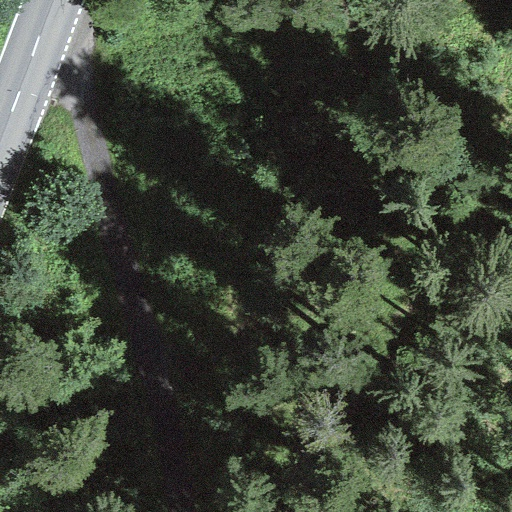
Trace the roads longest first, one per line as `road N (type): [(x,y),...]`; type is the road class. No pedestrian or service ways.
road 1 (track): [(177,511),(173,406),(97,165)]
road 2 (track): [(97,165),(58,0)]
road 3 (secondary): [(51,0),(0,139)]
